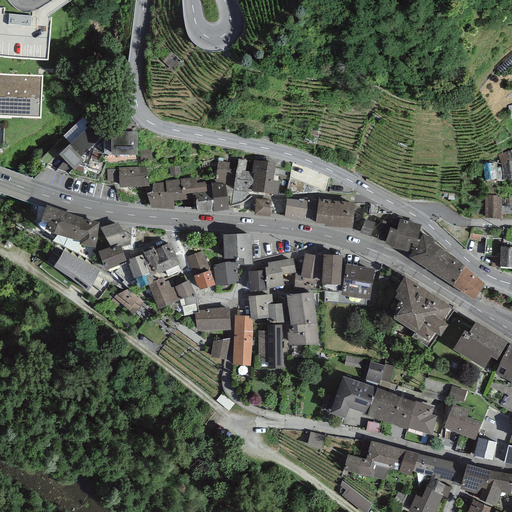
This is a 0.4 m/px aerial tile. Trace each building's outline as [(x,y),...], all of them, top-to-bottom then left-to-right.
[(4,10),(0,9),(0,60),(47,64),(49,36),(30,35),(31,17),(3,15),(4,10)] [(511,55),(498,69),(502,73),(511,63),(511,55)] [(43,77),(0,74),(0,121),(41,123),(43,77)] [(69,141),(59,151),(65,159),(57,169),(69,172),(84,158),(81,156),(100,137),(89,125),(70,142),(69,141)] [(137,130),(111,131),(111,151),(137,151),(137,130)] [(151,147),(140,148),(140,160),(152,159),(151,147)] [(511,149),(499,154),(501,164),(503,178),(511,177),(511,149)] [(247,160),(238,157),(237,163),(233,185),(232,187),(246,189),(251,188),(251,186),(254,171),(252,170),(245,169),(247,160)] [(275,161),(254,158),(252,170),(254,171),(274,173),(275,161)] [(237,163),(218,160),(215,180),(225,181),(226,183),(233,185),(237,163)] [(496,161),(483,164),(486,179),(499,177),(496,161)] [(146,167),(119,167),(119,185),(149,184),(146,167)] [(118,169),(107,169),(108,182),(118,181),(118,169)] [(273,177),(274,173),(254,171),(251,186),(278,191),(279,178),(273,177)] [(166,182),(152,183),(152,190),(147,192),(150,205),(174,206),(174,198),(193,197),(192,190),(206,189),(205,181),(196,181),(196,176),(165,180),(166,182)] [(210,180),(205,181),(206,189),(192,190),(193,197),(195,207),(197,207),(198,210),(212,209),(228,206),(226,183),(225,181),(215,180),(210,180)] [(330,197),(318,196),(318,198),(316,221),(316,222),(324,222),(324,221),(352,224),(354,200),(329,198),(330,197)] [(502,196),(484,196),(485,216),(502,215),(502,196)] [(271,198),(255,197),(254,213),(270,214),(271,198)] [(316,221),(318,198),(303,197),(302,198),(299,197),(298,199),(286,198),(285,215),(316,221)] [(76,213),(46,203),(41,217),(47,219),(44,225),(49,227),(48,228),(57,231),(57,232),(68,236),(76,213)] [(83,215),(76,213),(68,236),(80,238),(79,242),(95,245),(99,220),(82,217),(83,215)] [(360,230),(370,234),(374,220),(365,217),(360,230)] [(375,217),(374,220),(370,234),(385,239),(390,225),(390,222),(375,217)] [(397,227),(390,225),(385,239),(395,245),(412,248),(417,241),(421,222),(400,217),(397,227)] [(118,221),(100,226),(111,244),(111,246),(120,243),(130,238),(118,221)] [(250,230),(223,232),(224,254),(235,253),(236,260),(252,259),(250,230)] [(419,259),(434,241),(436,239),(424,231),(417,241),(412,248),(409,253),(419,259)] [(499,238),(486,239),(486,254),(499,254),(499,238)] [(140,251),(141,253),(143,257),(144,257),(149,272),(158,269),(159,271),(160,271),(161,276),(163,276),(165,280),(169,279),(168,277),(182,269),(170,240),(140,251)] [(436,271),(449,251),(434,241),(419,259),(436,271)] [(111,246),(111,244),(98,249),(105,268),(127,259),(120,243),(111,246)] [(511,245),(500,245),(500,266),(511,266),(511,245)] [(63,249),(54,264),(87,288),(100,269),(63,249)] [(203,251),(187,256),(200,287),(214,282),(203,251)] [(323,255),(305,251),(301,270),(296,271),(294,284),(313,287),(316,277),(319,277),(322,266),(323,255)] [(323,251),(323,255),(322,266),(323,279),(341,280),(342,252),(323,251)] [(449,251),(436,271),(452,282),(465,264),(466,262),(449,251)] [(141,253),(129,258),(138,285),(149,282),(152,281),(152,279),(161,276),(160,271),(159,271),(158,269),(149,272),(144,257),(143,257),(141,253)] [(265,265),(265,268),(266,286),(285,283),(282,272),(296,270),(293,256),(268,261),(269,265),(265,265)] [(235,261),(212,264),(216,283),(238,280),(235,261)] [(374,266),(345,262),(341,291),(370,295),(374,266)] [(452,282),(464,289),(474,272),(465,264),(452,282)] [(265,268),(248,269),(249,289),(266,288),(266,286),(265,268)] [(393,313),(406,321),(429,288),(405,272),(396,287),(398,289),(395,292),(401,295),(397,301),(395,305),(393,313)] [(484,281),(474,272),(464,289),(474,296),(484,281)] [(152,281),(149,282),(159,305),(180,298),(182,306),(197,301),(195,291),(189,278),(172,286),(169,279),(165,280),(163,276),(161,276),(152,279),(152,281)] [(287,330),(288,342),(319,342),(313,288),(286,292),(290,319),(288,319),(289,329),(287,330)] [(429,288),(406,321),(428,336),(435,327),(441,330),(448,320),(442,316),(451,303),(429,288)] [(144,301),(128,289),(119,292),(114,296),(114,297),(111,300),(116,306),(121,302),(133,313),(144,301)] [(268,302),(273,301),(272,292),(248,294),(250,315),(251,317),(252,317),(269,315),(268,302)] [(268,302),(269,315),(270,320),(284,319),(283,300),(273,301),(268,302)] [(229,306),(199,309),(199,311),(195,311),(197,330),(230,327),(229,306)] [(249,314),(234,314),(233,362),(251,363),(253,333),(252,317),(251,317),(250,315),(249,314)] [(508,338),(475,318),(469,328),(465,325),(453,345),(484,364),(491,352),(496,355),(508,338)] [(281,322),(267,322),(268,328),(258,329),(259,360),(268,359),(268,365),(283,364),(281,322)] [(225,358),(229,338),(213,339),(211,355),(225,358)] [(511,341),(510,340),(495,370),(511,378),(511,376),(511,341)] [(349,354),(347,363),(362,367),(364,357),(349,354)] [(371,360),(366,378),(379,382),(389,384),(394,365),(385,362),(384,363),(371,360)] [(376,384),(342,372),(329,410),(345,415),(349,404),(367,410),(376,385),(376,384)] [(407,425),(416,398),(376,385),(367,410),(367,412),(407,425)] [(466,390),(452,385),(448,397),(462,402),(466,390)] [(416,398),(407,425),(432,432),(438,413),(432,411),(434,403),(416,398)] [(470,409),(453,402),(444,425),(475,437),(481,421),(467,415),(470,409)] [(325,435),(310,431),(307,445),(322,448),(325,435)] [(497,440),(478,435),(473,454),(493,458),(497,440)] [(406,448),(371,439),(370,441),(363,439),(358,455),(347,452),(343,468),(385,478),(390,466),(399,469),(406,448)] [(419,451),(406,448),(399,469),(398,471),(411,474),(412,469),(431,473),(436,457),(419,453),(419,451)] [(458,462),(436,457),(431,473),(431,475),(454,480),(458,462)] [(492,467),(467,461),(459,487),(479,493),(481,493),(483,484),(486,485),(491,469),(492,467)] [(511,482),(511,473),(491,469),(486,485),(483,484),(481,493),(479,493),(478,496),(496,503),(502,490),(510,491),(511,482)] [(451,486),(431,476),(427,484),(426,484),(421,495),(416,493),(408,509),(415,511),(434,511),(443,494),(447,496),(451,486)] [(369,511),(375,501),(348,486),(342,496),(369,511)] [(488,511),(491,505),(473,497),(468,511),(470,511),(488,511)]
